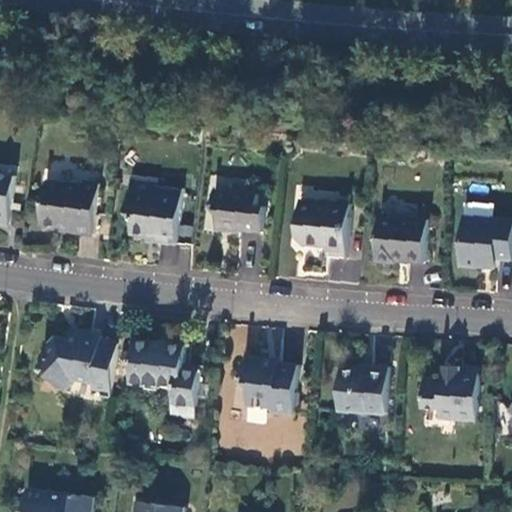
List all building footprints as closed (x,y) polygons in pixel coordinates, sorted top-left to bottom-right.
[(0,221),(8,222),(14,176),(0,173),(0,221)] [(92,234),(99,184),(84,181),(83,185),(45,181),(40,223),(73,227),(73,232),(92,234)] [(132,233),(158,236),(177,238),(182,189),(157,187),(157,194),(129,191),(126,211),(133,219),(132,233)] [(256,193),(212,189),(211,208),(216,213),(215,227),(262,231),(264,205),(256,204),(256,193)] [(345,257),(349,203),(298,199),(296,237),(300,245),(326,247),(325,256),(345,257)] [(428,219),(379,215),(376,260),(396,262),(396,259),(425,262),(428,219)] [(511,219),(463,217),(462,265),(497,268),(498,258),(511,258),(511,219)] [(100,388),(111,390),(118,343),(100,340),(101,336),(80,334),(79,338),(67,336),(67,339),(53,338),(44,346),(41,369),(63,390),(73,379),(93,382),(92,387),(100,388)] [(185,345),(133,341),(130,382),(174,387),(173,403),(197,406),(200,372),(184,369),(185,345)] [(293,412),(297,365),(266,361),(262,357),(251,356),(244,362),(242,380),(248,387),(246,404),(268,406),(273,410),(293,412)] [(387,412),(389,366),(370,365),(369,370),(341,369),(337,409),(387,412)] [(477,419),(479,371),(443,369),(442,376),(425,376),(423,406),(440,407),(440,417),(477,419)] [(196,418),(197,406),(173,403),(172,416),(196,418)] [(27,488),(25,504),(51,506),(52,491),(27,488)] [(93,511),(95,497),(52,491),(51,506),(25,504),(24,511),(93,511)] [(185,511),(186,508),(135,502),(134,511),(185,511)]
